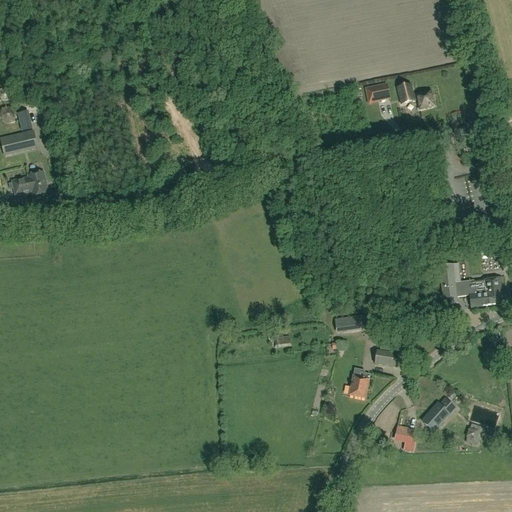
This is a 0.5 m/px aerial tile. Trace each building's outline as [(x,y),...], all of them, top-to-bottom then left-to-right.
[(369,105),(391,100),(387,84),(365,89),(369,105)] [(397,88),(401,106),(416,102),(411,85),(397,88)] [(431,91),(416,95),(417,100),(420,110),(434,106),(431,91)] [(8,106),(0,108),(0,117),(1,120),(11,117),(8,106)] [(5,156),(38,148),(34,132),(1,140),(5,156)] [(436,150),(435,151),(429,152),(432,166),(439,164),(436,150)] [(28,176),(29,178),(32,192),(33,196),(48,193),(43,172),(28,176)] [(32,192),(29,178),(12,182),(16,196),(32,192)] [(439,267),(444,305),(458,304),(457,298),(470,296),(471,309),(508,304),(506,291),(504,291),(502,278),(482,280),(482,283),(474,284),(474,281),(461,283),(461,282),(456,283),(453,266),(459,265),(439,267)] [(327,292),(331,298),(335,295),(331,289),(327,292)] [(336,319),(337,331),(362,328),(361,324),(377,322),(376,314),(336,319)] [(274,339),(276,349),(290,347),(289,337),(274,339)] [(381,352),(378,351),(376,365),(398,368),(400,355),(395,354),(396,348),(382,345),(381,352)] [(355,369),(353,376),(350,396),(366,399),(370,379),(371,375),(365,373),(365,371),(355,369)] [(456,409),(446,399),(440,405),(438,403),(422,421),(434,432),(450,414),(450,415),(456,409)] [(412,443),(415,430),(398,426),(395,439),(412,443)]
